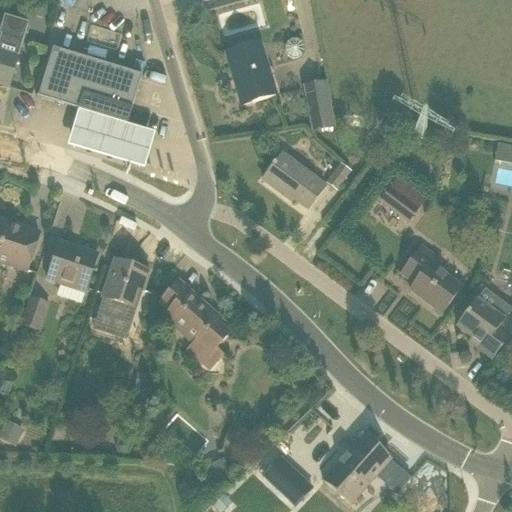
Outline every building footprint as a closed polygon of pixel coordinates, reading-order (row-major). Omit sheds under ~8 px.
[(0,37),(0,86),(8,89),(22,44),(0,37)] [(292,40),(288,42),(285,48),(285,53),(288,57),(293,59),(297,59),(302,57),(304,52),(304,48),(302,42),(297,40),(292,40)] [(226,55),(241,108),(270,99),(262,72),(267,71),(259,45),(226,55)] [(127,125),(131,110),(141,76),(53,50),(49,61),(38,98),(74,109),(127,125)] [(312,134),(336,130),(326,82),(303,87),(312,134)] [(127,125),(74,109),(64,144),(143,167),(153,133),(127,125)] [(308,211),(325,188),(282,156),(275,165),(274,163),(271,167),(273,168),(263,181),(285,198),(288,193),(296,199),(294,201),(308,211)] [(326,185),(337,193),(352,174),(340,165),(326,185)] [(380,204),(409,225),(428,201),(398,179),(380,204)] [(18,231),(0,225),(0,263),(26,272),(39,235),(19,228),(18,231)] [(97,256),(59,244),(47,281),(85,293),(97,256)] [(410,292),(441,315),(461,289),(431,266),(436,259),(421,248),(401,275),(415,285),(410,292)] [(143,293),(149,273),(114,262),(102,299),(131,309),(137,290),(143,293)] [(202,365),(214,352),(229,335),(207,315),(210,311),(178,283),(160,304),(169,312),(164,319),(193,345),(188,352),(202,365)] [(20,327),(40,335),(50,306),(30,299),(20,327)] [(491,312),(476,301),(457,327),(479,344),(475,348),(492,360),(511,333),(511,311),(499,301),(491,312)] [(4,421),(0,429),(0,439),(15,448),(23,431),(4,421)] [(323,480),(322,481),(352,508),(353,507),(351,505),(379,473),(391,485),(388,488),(396,496),(411,479),(379,451),(377,453),(374,450),(375,448),(362,436),(361,437),(363,439),(325,482),(323,480)]
